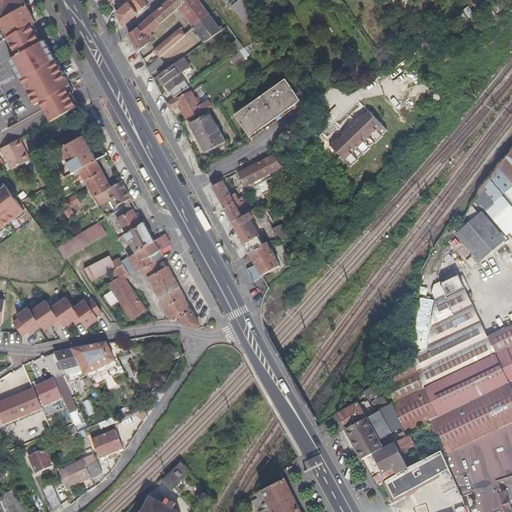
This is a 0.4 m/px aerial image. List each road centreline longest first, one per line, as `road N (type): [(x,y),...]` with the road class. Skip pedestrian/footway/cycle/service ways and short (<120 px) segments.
road 1 (residential): [(0,347),(31,351),(164,327),(217,336),(244,327)]
road 2 (primary): [(244,327),(350,511)]
road 3 (residential): [(69,511),(109,482),(194,358)]
road 4 (unclassified): [(174,195),(336,95)]
road 5 (primary): [(95,53),(174,195)]
road 6 (primary): [(174,195),(244,327)]
